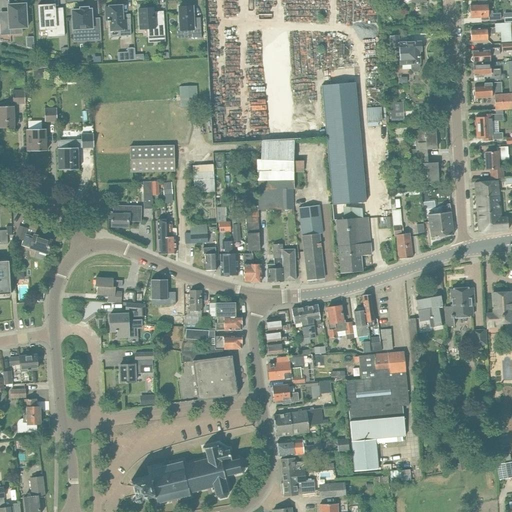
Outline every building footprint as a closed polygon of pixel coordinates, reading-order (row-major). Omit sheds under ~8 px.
[(0,16),(0,29),(0,35),(10,34),(10,28),(27,27),(26,3),(8,4),(8,16),(0,16)] [(179,7),(180,30),(190,30),(191,38),(201,37),(200,17),(193,18),(192,6),(190,6),(189,4),(182,4),(181,6),(179,7)] [(481,20),(488,19),(488,20),(500,19),(500,13),(491,14),(491,15),(488,15),(488,4),(480,4),(470,4),(470,18),(481,17),(481,20)] [(38,5),(39,30),(40,30),(40,28),(54,28),(55,34),(63,34),(64,36),(63,7),(62,7),(62,10),(54,11),(54,8),(54,5),(38,6),(38,5)] [(107,21),(107,22),(110,22),(110,30),(119,30),(119,36),(131,35),(130,19),(123,19),(122,5),(110,6),(105,6),(105,9),(106,21),(107,21)] [(80,10),(72,10),(73,34),(87,33),(88,40),(101,40),(99,18),(91,18),(91,9),(88,9),(88,7),(80,8),(80,10)] [(148,29),(149,37),(165,36),(163,14),(154,15),(154,9),(138,10),(139,30),(148,29)] [(472,41),(482,41),(487,40),(487,34),(495,34),(495,32),(500,32),(501,42),(511,41),(510,22),(494,23),(495,27),(481,28),(471,29),(472,41)] [(417,71),(419,69),(419,64),(420,64),(419,51),(421,51),(420,41),(399,42),(399,35),(390,36),(390,51),(399,50),(400,65),(411,64),(411,69),(413,71),(417,71)] [(502,54),(511,53),(511,45),(511,43),(502,43),(502,54)] [(473,63),(490,62),(490,55),(499,55),(499,48),(493,48),(483,49),(483,50),(472,51),(473,63)] [(490,62),(473,63),(473,75),(484,75),(484,76),(494,76),(500,75),(500,69),(490,69),(490,62)] [(355,82),(322,85),(332,205),(366,202),(355,82)] [(501,82),(494,83),(484,83),(484,85),(474,85),(475,98),(485,97),(492,97),(491,88),(494,88),(494,89),(501,89),(501,82)] [(180,86),(181,106),(198,105),(197,85),(180,86)] [(13,104),(25,103),(25,90),(12,91),(13,104)] [(495,110),(511,108),(511,93),(494,95),(495,110)] [(391,118),(404,118),(403,102),(390,103),(391,118)] [(0,106),(0,128),(15,128),(14,118),(14,106),(0,106)] [(382,107),(367,108),(368,118),(368,125),(379,124),(379,117),(382,117),(382,107)] [(45,122),(57,121),(57,108),(44,109),(45,122)] [(476,128),(491,127),(491,121),(503,120),(502,114),(491,114),(483,115),(483,117),(476,118),(476,128)] [(26,129),(27,141),(27,151),(46,151),(45,124),(41,124),(42,129),(26,129)] [(492,133),(491,127),(476,128),(477,138),(482,137),(482,140),(492,140),(502,139),(502,132),(492,133)] [(410,157),(427,156),(427,149),(436,149),(435,130),(415,131),(416,149),(410,150),(410,157)] [(81,147),(94,147),(93,134),(81,134),(81,147)] [(259,182),(294,181),(294,172),(304,172),(304,160),(294,160),(294,140),(262,140),(263,158),(258,159),(259,182)] [(58,143),(58,160),(59,170),(78,169),(78,159),(77,147),(68,148),(68,144),(66,143),(58,143)] [(175,144),(130,145),(130,171),(175,170),(175,144)] [(498,168),(498,159),(497,155),(508,154),(507,146),(496,147),(497,152),(495,152),(485,152),(486,169),(491,169),(491,178),(503,178),(503,168),(498,168)] [(427,163),(427,156),(410,157),(410,164),(416,164),(418,182),(428,182),(438,181),(437,162),(427,163)] [(213,164),(193,165),(195,192),(215,191),(213,164)] [(475,182),(479,232),(508,230),(507,217),(500,218),(497,180),(475,182)] [(144,193),(152,193),(151,181),(143,181),(144,193)] [(294,181),(259,182),(260,210),(293,209),(293,188),(294,188),(294,181)] [(442,213),(428,214),(431,237),(453,235),(449,204),(447,204),(447,206),(442,206),(442,213)] [(299,207),(306,270),(307,280),(324,278),(323,268),(319,234),(322,233),(319,205),(299,207)] [(109,211),(108,218),(111,218),(111,226),(128,227),(128,221),(140,221),(141,207),(115,206),(115,212),(109,211)] [(401,208),(392,209),(394,225),(403,225),(401,208)] [(167,253),(166,222),(165,210),(160,210),(160,224),(160,237),(158,237),(158,243),(159,253),(167,253)] [(248,251),(260,250),(259,232),(258,217),(246,218),(247,233),(248,251)] [(368,217),(364,217),(336,220),(338,246),(354,245),(354,248),(370,246),(368,217)] [(168,222),(166,222),(167,253),(175,253),(175,243),(175,237),(172,237),(171,221),(168,221),(168,222)] [(190,226),(190,233),(184,233),(185,243),(207,242),(206,225),(190,226)] [(398,249),(399,259),(412,257),(411,247),(409,233),(401,234),(401,231),(403,231),(402,225),(400,225),(393,226),(394,237),(396,237),(398,249)] [(19,226),(15,237),(23,240),(22,243),(31,246),(30,248),(36,250),(33,257),(44,261),(46,255),(46,253),(47,254),(51,240),(44,238),(45,236),(35,232),(34,235),(34,234),(33,237),(25,235),(27,228),(19,226)] [(229,275),(228,241),(222,241),(223,254),(220,254),(221,265),(221,275),(229,275)] [(228,241),(229,275),(238,275),(237,265),(237,253),(234,253),(233,241),(228,241)] [(283,280),(296,280),(295,249),(282,249),(282,244),(273,244),(273,258),(274,258),(274,264),(267,264),(267,272),(267,282),(283,281),(283,280)] [(371,254),(370,246),(354,248),(354,245),(338,246),(340,263),(341,273),(362,271),(360,255),(371,254)] [(217,269),(216,259),(216,247),(203,247),(203,254),(205,254),(206,270),(217,269)] [(243,254),(244,271),(244,281),(250,281),(250,282),(261,282),(261,272),(260,264),(253,264),(252,254),(243,254)] [(0,292),(10,292),(10,293),(11,293),(10,279),(9,275),(10,275),(9,264),(9,261),(9,260),(8,260),(8,262),(0,263),(0,261),(0,260),(0,292)] [(95,286),(97,286),(97,294),(108,295),(107,301),(121,302),(121,292),(115,292),(115,287),(113,287),(113,279),(95,278),(95,286)] [(151,280),(151,305),(175,305),(175,292),(167,292),(167,280),(167,279),(151,279),(151,280)] [(471,299),(473,299),(473,297),(472,287),(451,289),(452,306),(445,306),(446,316),(447,325),(454,325),(453,316),(472,314),(471,299)] [(190,291),(190,311),(201,311),(201,291),(190,291)] [(511,321),(511,301),(511,291),(492,293),(494,314),(486,314),(486,324),(511,321)] [(364,310),(366,324),(372,323),(371,318),(374,317),(371,294),(362,295),(364,310)] [(442,307),(442,304),(440,294),(416,298),(418,308),(419,318),(430,316),(432,326),(443,324),(440,307),(442,307)] [(235,303),(215,303),(216,317),(217,317),(217,323),(215,323),(216,330),(232,330),(242,330),(242,327),(241,325),(241,316),(236,316),(235,303)] [(318,304),(305,306),(307,321),(309,333),(315,332),(313,325),(321,324),(320,319),(319,314),(318,304)] [(307,321),(305,306),(292,309),(293,319),(294,323),(301,322),(304,338),(310,337),(309,333),(307,321)] [(327,308),(329,321),(327,321),(330,338),(337,337),(336,331),(345,329),(346,334),(353,333),(351,322),(345,322),(344,321),(343,321),(341,306),(327,308)] [(364,310),(353,311),(355,321),(357,337),(369,335),(368,333),(369,332),(366,324),(364,310)] [(129,313),(120,314),(110,314),(110,331),(119,330),(120,336),(130,336),(129,313)] [(208,329),(208,317),(184,315),(183,325),(208,329)] [(280,329),(280,330),(281,329),(281,330),(287,330),(287,325),(281,326),(280,318),(266,319),(267,331),(280,329)] [(209,330),(186,329),(185,339),(209,340),(209,330)] [(267,331),(265,331),(267,342),(281,341),(281,342),(286,341),(286,337),(280,337),(280,330),(280,329),(267,331)] [(473,345),(486,345),(485,329),(472,330),(473,345)] [(241,335),(223,336),(214,336),(215,349),(242,348),(241,335)] [(281,348),(281,342),(281,341),(267,342),(268,354),(281,352),(281,353),(287,353),(287,348),(281,348)] [(381,342),(370,343),(371,352),(382,351),(381,342)] [(418,343),(410,343),(411,351),(412,365),(413,371),(421,370),(419,350),(418,343)] [(215,349),(181,351),(182,363),(192,361),(196,390),(198,400),(237,395),(237,392),(238,392),(238,391),(237,391),(236,387),(237,386),(236,386),(236,381),(237,381),(237,380),(235,381),(235,376),(236,376),(236,375),(235,375),(232,355),(224,356),(223,356),(222,349),(215,349)] [(376,378),(361,379),(346,381),(349,411),(402,405),(409,405),(404,351),(374,354),(376,378)] [(133,360),(133,364),(119,365),(120,382),(126,382),(126,383),(128,383),(128,382),(135,382),(135,373),(141,373),(141,369),(152,368),(152,360),(154,360),(154,353),(131,354),(132,360),(133,360)] [(278,363),(268,364),(270,380),(279,379),(291,378),(291,377),(292,377),(293,383),(305,382),(304,375),(302,375),(301,367),(305,367),(303,354),(289,356),(290,361),(278,363)] [(376,378),(374,354),(359,355),(361,379),(376,378)] [(21,370),(28,370),(38,369),(36,355),(9,358),(10,364),(20,363),(21,370)] [(11,370),(3,371),(4,385),(13,384),(11,370)] [(319,381),(321,393),(331,392),(329,380),(319,381)] [(282,385),(272,386),(274,401),(276,401),(276,403),(282,402),(282,404),(290,403),(290,402),(298,401),(297,392),(289,393),(288,384),(282,385)] [(25,389),(11,389),(11,397),(25,397),(25,389)] [(147,404),(155,404),(155,394),(147,395),(147,404)] [(18,432),(17,432),(18,433),(37,432),(37,431),(36,431),(36,424),(41,424),(40,407),(36,407),(36,399),(26,400),(24,400),(24,404),(24,407),(24,408),(23,419),(20,419),(19,422),(18,424),(18,432)] [(402,405),(349,411),(351,441),(381,438),(405,436),(402,405)] [(320,408),(273,415),(275,436),(291,435),(308,432),(307,426),(322,423),(322,420),(320,408)] [(384,462),(381,438),(351,441),(354,465),(384,462)] [(302,439),(277,442),(279,456),(303,454),(322,452),(321,443),(303,445),(302,439)] [(338,451),(348,449),(347,439),(337,440),(338,451)] [(131,480),(130,482),(133,484),(136,497),(134,500),(136,501),(141,500),(142,498),(155,495),(157,505),(159,505),(159,503),(168,501),(168,503),(170,502),(170,500),(178,498),(179,500),(180,500),(180,498),(188,496),(189,498),(191,498),(190,493),(196,491),(196,492),(198,492),(198,490),(206,488),(206,490),(207,490),(207,488),(212,487),(214,494),(213,495),(215,496),(215,495),(219,498),(219,499),(221,499),(221,498),(225,497),(226,498),(227,497),(226,496),(228,492),(229,492),(230,491),(228,490),(225,478),(227,477),(227,475),(233,474),(234,476),(236,475),(235,473),(240,472),(242,474),(243,472),(242,471),(244,467),(246,467),(246,465),(245,465),(244,461),(245,461),(244,459),(242,460),(239,458),(239,456),(238,456),(238,458),(232,460),(229,450),(230,448),(229,448),(228,449),(223,450),(223,449),(224,447),(221,445),(219,447),(218,447),(218,446),(219,444),(217,443),(216,445),(205,447),(203,447),(202,448),(204,449),(207,459),(201,460),(200,459),(199,459),(199,460),(191,462),(191,461),(189,461),(190,463),(183,464),(182,459),(180,460),(181,462),(172,464),(172,462),(170,462),(170,465),(162,467),(161,465),(160,465),(160,468),(151,470),(151,467),(149,468),(151,477),(134,481),(131,480)] [(305,472),(315,471),(314,460),(311,460),(311,455),(306,456),(306,461),(295,462),(294,457),(290,458),(280,459),(282,471),(304,469),(305,472)] [(511,460),(497,463),(499,479),(511,477),(511,460)] [(315,478),(315,471),(305,472),(304,469),(282,471),(283,483),(296,482),(296,476),(305,476),(305,479),(315,478)] [(374,494),(383,494),(382,476),(373,477),(374,494)] [(42,477),(32,478),(30,478),(32,496),(24,497),(25,511),(39,511),(38,497),(45,497),(42,477)] [(298,494),(296,482),(283,483),(284,496),(294,495),(298,494)] [(325,488),(320,488),(320,497),(338,495),(337,484),(325,485),(325,488)] [(0,511),(12,511),(12,506),(4,507),(3,498),(4,498),(3,488),(0,487),(0,511)] [(337,511),(337,503),(331,504),(319,504),(319,511),(337,511)]
